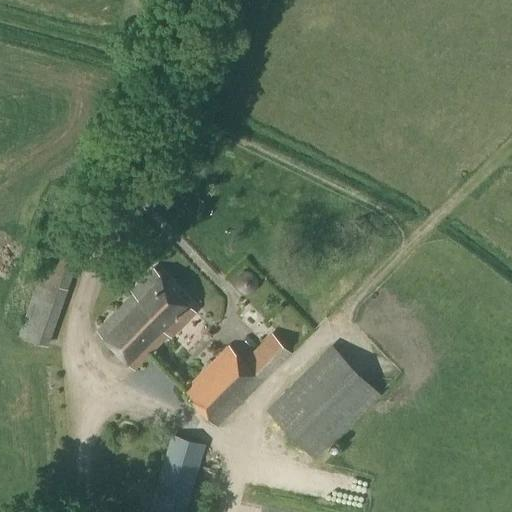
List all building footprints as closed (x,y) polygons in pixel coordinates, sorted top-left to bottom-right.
[(47,346),(88,229),(59,219),(18,336),(47,346)] [(171,337),(196,312),(154,270),(132,292),(133,293),(96,331),(134,369),(168,335),(171,337)] [(248,295),(265,293),(263,277),(246,279),(248,295)] [(216,427),(291,354),(271,334),(243,361),(228,346),(182,391),(216,427)] [(316,458),(380,395),(331,346),(267,410),(316,458)] [(185,511),(205,445),(171,435),(148,511),(185,511)]
